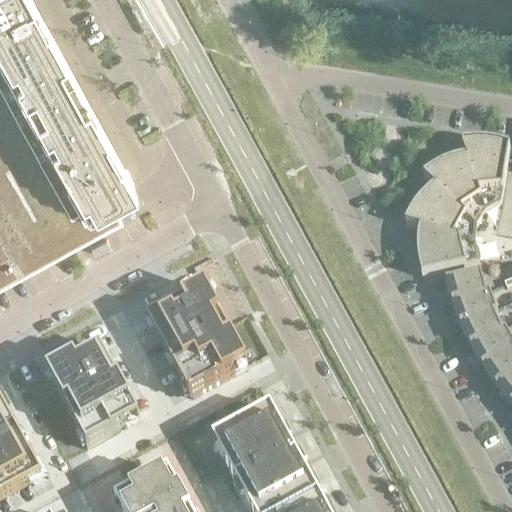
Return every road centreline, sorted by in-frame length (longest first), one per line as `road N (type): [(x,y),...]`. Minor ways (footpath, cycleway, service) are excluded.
road 1 (residential): [(269,72),(510,511)]
road 2 (residential): [(387,511),(242,244),(215,210)]
road 3 (residential): [(269,72),(511,110)]
road 4 (residential): [(215,210),(0,326)]
road 5 (residential): [(215,210),(102,0)]
